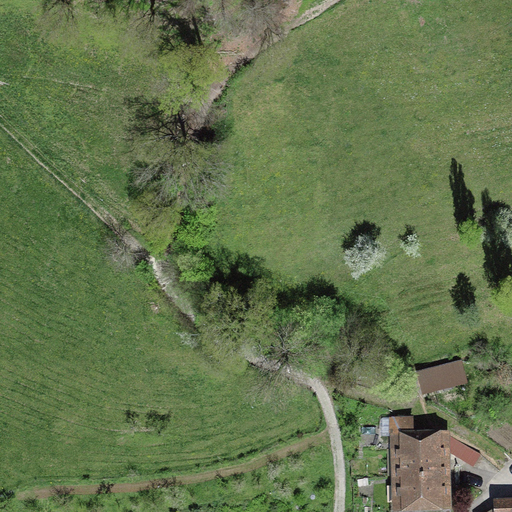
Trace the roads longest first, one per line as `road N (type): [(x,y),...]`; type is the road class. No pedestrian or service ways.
road 1 (track): [(339,511),(333,428),(317,386),(222,341),(157,273)]
road 2 (track): [(157,273),(0,117)]
